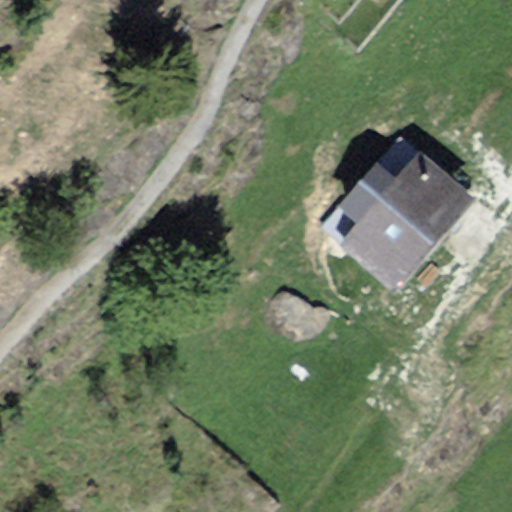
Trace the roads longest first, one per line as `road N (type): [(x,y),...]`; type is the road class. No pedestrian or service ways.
road 1 (unclassified): [(0,364),(191,169),(280,0)]
road 2 (track): [(511,209),(296,511)]
